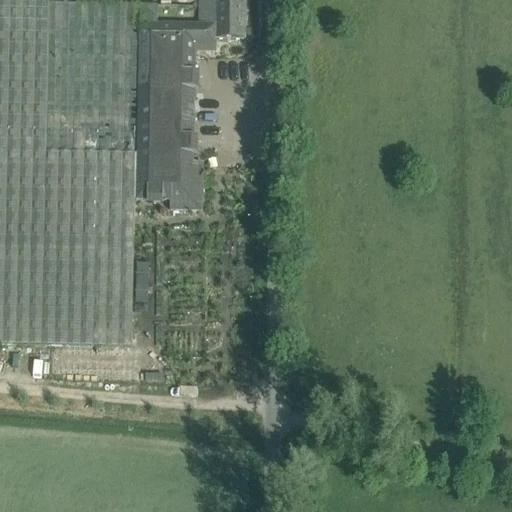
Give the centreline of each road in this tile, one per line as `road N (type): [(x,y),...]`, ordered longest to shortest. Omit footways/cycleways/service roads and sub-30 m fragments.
road 1 (unclassified): [(278,419),(280,0)]
road 2 (unclassified): [(278,419),(0,398)]
road 3 (track): [(278,419),(511,464)]
